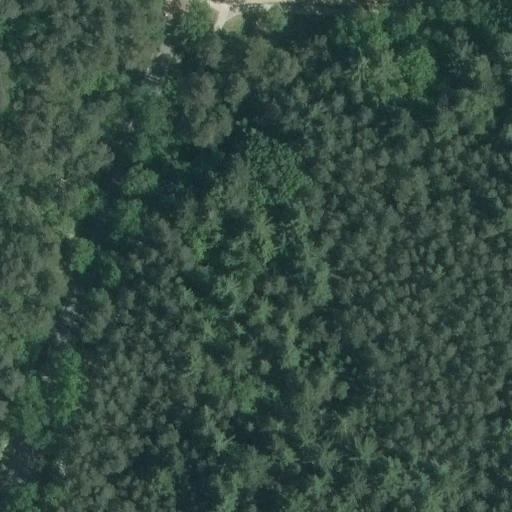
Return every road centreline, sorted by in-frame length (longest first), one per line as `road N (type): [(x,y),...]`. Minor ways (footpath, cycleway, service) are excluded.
road 1 (tertiary): [(6,511),(182,0)]
road 2 (track): [(278,0),(511,4)]
